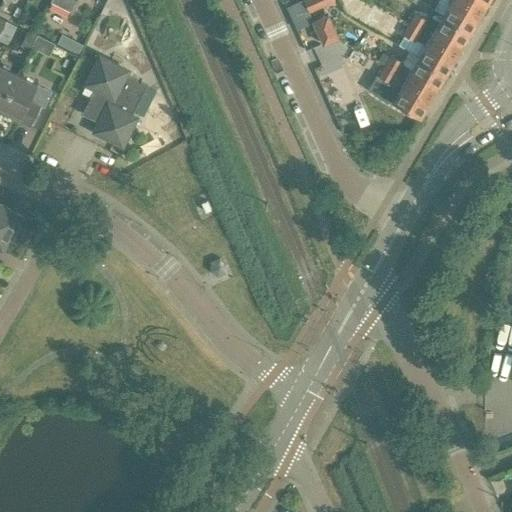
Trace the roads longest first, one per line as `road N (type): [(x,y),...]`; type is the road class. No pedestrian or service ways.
road 1 (residential): [(279,444),(222,396),(200,311),(167,268),(69,198)]
road 2 (unclassified): [(414,221),(343,172),(263,0)]
road 3 (residential): [(482,511),(406,344),(368,297)]
road 4 (tertiary): [(279,444),(368,297)]
road 5 (tertiary): [(414,221),(464,144),(511,119)]
road 6 (residential): [(69,198),(0,325)]
